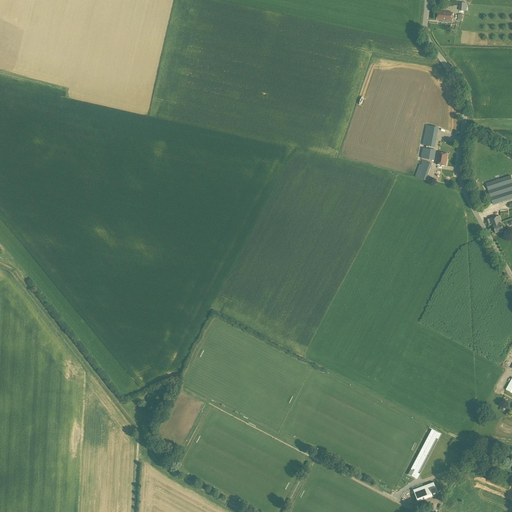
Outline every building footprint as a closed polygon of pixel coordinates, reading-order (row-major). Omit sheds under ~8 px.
[(452,21),(453,13),(437,12),(436,20),(452,21)] [(426,125),(423,141),(436,143),(439,128),(426,125)] [(434,161),(436,150),(423,148),(421,158),(434,161)] [(445,165),(447,154),(438,153),(436,164),(445,165)] [(425,181),(432,163),(423,160),(421,165),(419,164),(415,177),(425,181)] [(493,205),(511,198),(511,180),(511,176),(486,183),(493,205)] [(504,231),(499,216),(486,220),(488,227),(493,225),(496,233),(504,231)] [(417,479),(440,434),(431,429),(408,475),(417,479)] [(435,483),(415,491),(420,503),(440,495),(435,483)] [(478,488),(476,493),(484,497),(485,497),(487,492),(486,492),(478,488)] [(476,493),(474,498),(482,501),(483,502),(485,497),(484,497),(476,493)] [(503,509),(507,498),(501,495),(499,500),(498,502),(495,500),(493,505),(497,506),(503,509)] [(474,498),(472,503),(480,506),(481,507),(483,502),(482,501),(474,498)] [(511,499),(507,498),(503,509),(509,511),(510,511),(511,511),(511,507),(511,506),(511,505),(511,503),(511,499)] [(472,503),(470,508),(478,511),(479,511),(481,507),(480,506),(472,503)]
